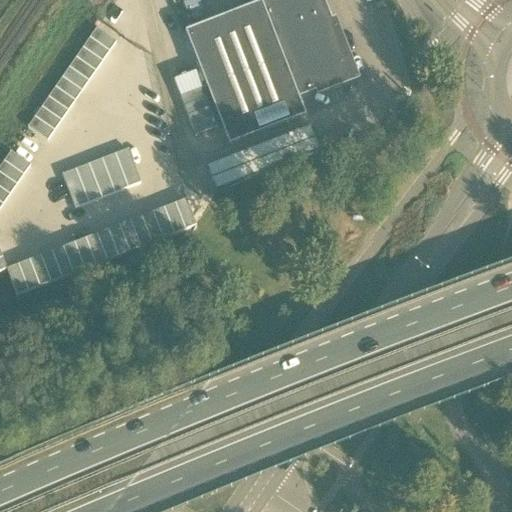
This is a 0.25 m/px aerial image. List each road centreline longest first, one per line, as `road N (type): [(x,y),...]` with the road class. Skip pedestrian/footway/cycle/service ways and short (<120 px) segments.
road 1 (primary): [(511,287),(0,495)]
road 2 (tertiary): [(503,117),(448,213),(249,480)]
road 3 (primary): [(105,511),(511,350)]
road 4 (tertiary): [(269,492),(511,166)]
